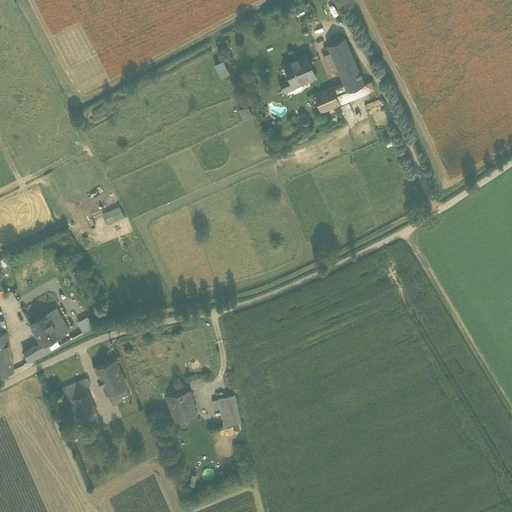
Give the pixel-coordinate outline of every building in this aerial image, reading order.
[(328,45),(343,82),(347,91),(364,83),(362,78),(345,38),(328,45)] [(307,54),(295,59),(304,81),(307,80),(318,75),(317,73),(315,74),(307,54)] [(214,63),(221,77),(229,72),(222,58),(214,63)] [(298,84),(304,81),(295,59),(284,63),(290,77),(280,81),(287,97),(296,93),(293,86),(298,84)] [(370,75),(362,78),(364,83),(368,92),(376,88),(370,75)] [(341,93),(347,91),(343,82),(332,86),(336,95),(341,93)] [(347,91),(341,93),(345,101),(368,92),(364,83),(347,91)] [(320,111),(339,103),(336,95),(332,86),(313,94),(320,111)] [(339,103),(345,101),(341,93),(336,95),(339,103)] [(354,99),(340,105),(346,119),(360,113),(354,99)] [(248,106),(240,110),(244,118),(252,114),(248,106)] [(107,223),(124,216),(120,205),(102,212),(107,223)] [(56,338),(69,330),(56,308),(30,323),(41,342),(42,346),(44,345),(47,343),(56,338)] [(88,316),(78,322),(83,333),(94,327),(88,316)] [(0,371),(12,370),(6,331),(0,332),(0,371)] [(56,338),(47,343),(52,350),(60,345),(56,338)] [(48,352),(44,345),(42,346),(41,342),(23,351),(28,362),(42,356),(48,352)] [(108,394),(126,386),(115,361),(97,369),(101,378),(104,386),(108,394)] [(64,389),(78,424),(97,416),(85,387),(90,385),(87,379),(64,389)] [(130,396),(126,386),(108,394),(112,404),(130,396)] [(167,396),(170,412),(194,407),(190,391),(167,396)] [(234,396),(218,399),(218,400),(220,410),(222,417),(223,416),(226,426),(240,423),(234,396)] [(196,415),(194,407),(170,412),(173,421),(196,415)]
